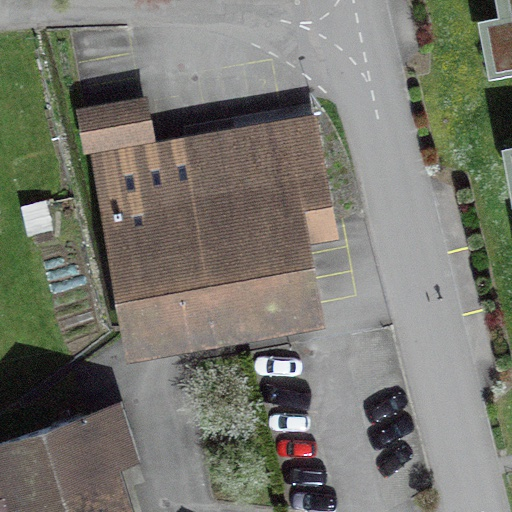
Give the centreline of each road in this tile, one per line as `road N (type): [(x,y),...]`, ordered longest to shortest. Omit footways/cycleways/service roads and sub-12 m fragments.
road 1 (residential): [(355,34),(473,511)]
road 2 (residential): [(0,3),(211,9),(355,34)]
